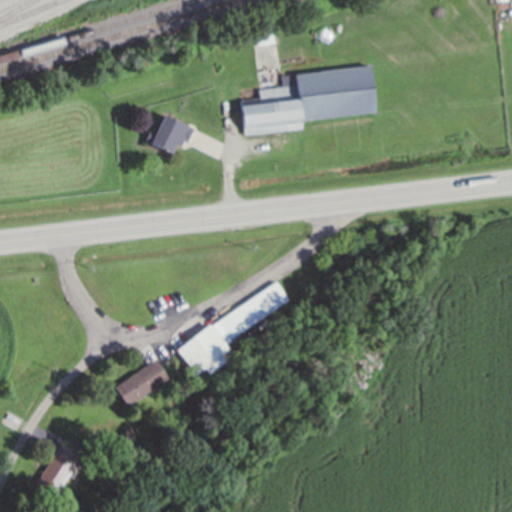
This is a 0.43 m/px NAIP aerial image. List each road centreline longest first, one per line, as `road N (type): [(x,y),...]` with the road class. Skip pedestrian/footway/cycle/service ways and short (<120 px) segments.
road 1 (primary): [(0,243),(511,182)]
road 2 (residential): [(347,202),(326,232),(262,281),(97,354),(57,392),(0,489)]
